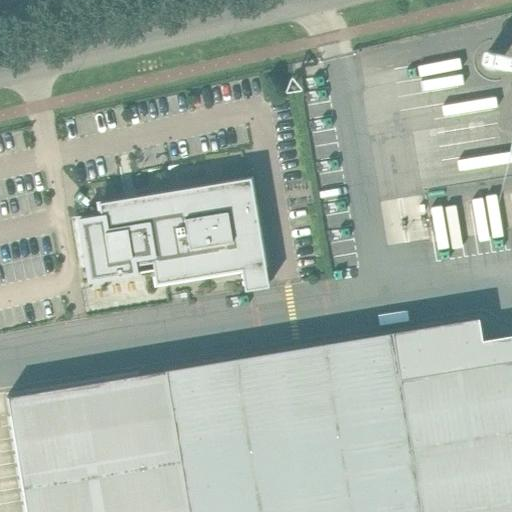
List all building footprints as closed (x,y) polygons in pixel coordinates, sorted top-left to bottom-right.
[(491,87),(499,82),(504,75),(506,68),(506,60),(503,53),(498,47),(490,44),(481,43),(473,46),(467,51),(463,59),(462,68),(465,77),(472,84),(481,88),(491,87)] [(104,203),(98,204),(100,217),(78,221),(83,254),(79,254),(81,264),(85,263),(88,282),(134,274),(133,266),(151,263),(155,284),(163,283),(242,270),(245,290),(267,287),(249,178),(104,202),(104,203)] [(511,511),(511,338),(482,343),(478,319),(391,334),(420,511),(511,511)] [(420,511),(391,334),(164,372),(187,511),(420,511)] [(187,511),(164,372),(6,398),(25,511),(187,511)]
